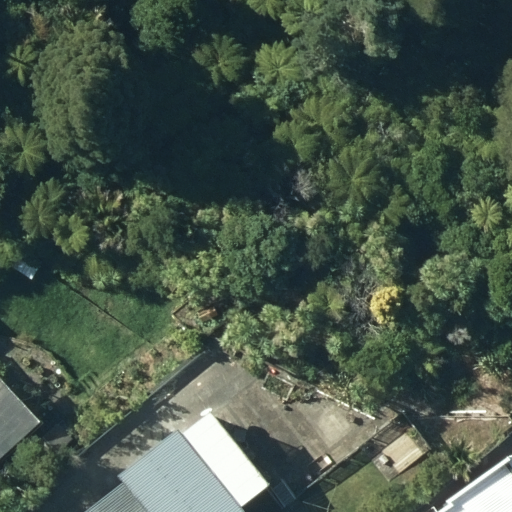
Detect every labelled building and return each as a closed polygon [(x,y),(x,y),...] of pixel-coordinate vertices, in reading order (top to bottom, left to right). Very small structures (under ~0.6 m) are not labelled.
[(252,511),(259,507),(253,501),(282,479),(224,404),(82,511),(252,511)] [(377,436),(402,471),(432,449),(408,415),(377,436)] [(33,448),(47,463),(76,437),(62,422),(33,448)] [(0,464),(8,457),(0,447),(0,464)] [(511,511),(511,464),(471,491),(473,496),(448,511),(511,511)]
